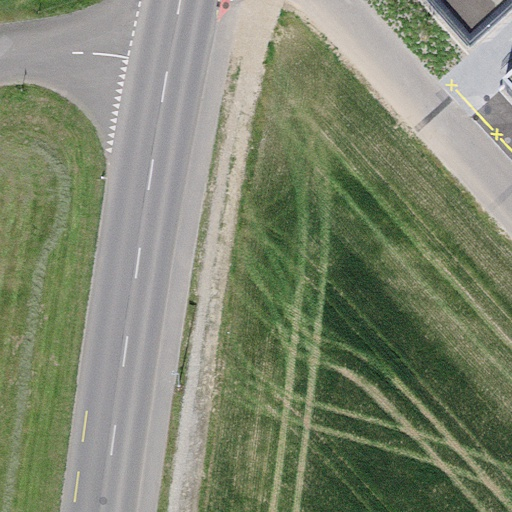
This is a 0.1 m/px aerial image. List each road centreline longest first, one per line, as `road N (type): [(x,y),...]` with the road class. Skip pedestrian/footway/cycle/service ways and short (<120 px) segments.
road 1 (track): [(187,511),(264,0)]
road 2 (secondary): [(166,77),(104,511)]
road 3 (residential): [(0,59),(84,59),(166,77)]
